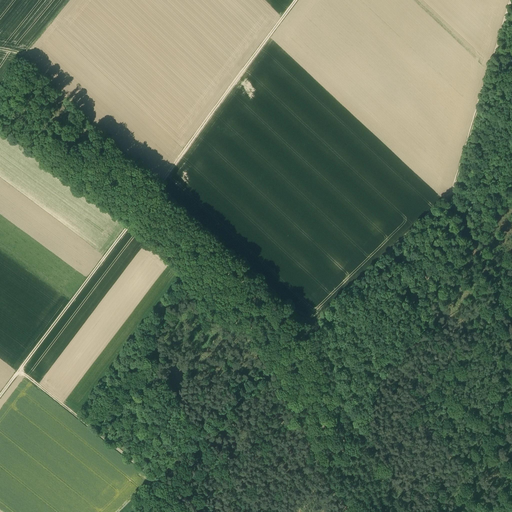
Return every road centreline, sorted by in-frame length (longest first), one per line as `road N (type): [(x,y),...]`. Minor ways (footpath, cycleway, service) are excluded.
road 1 (track): [(155,479),(456,193),(511,10)]
road 2 (track): [(0,396),(299,0)]
road 3 (track): [(19,370),(155,479)]
road 4 (track): [(453,196),(511,310)]
